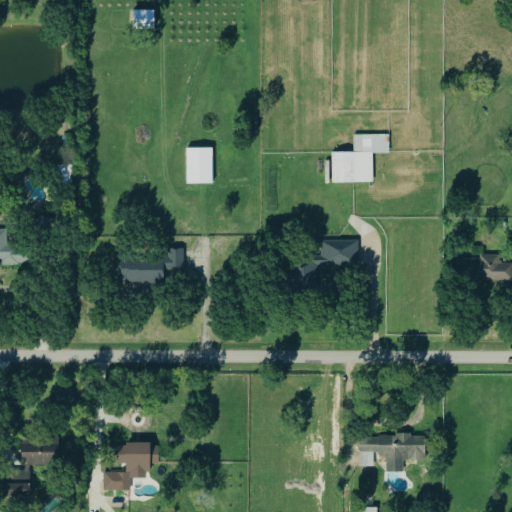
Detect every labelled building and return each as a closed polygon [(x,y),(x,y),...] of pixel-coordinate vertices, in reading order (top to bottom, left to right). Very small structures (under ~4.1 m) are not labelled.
[(386,154),(386,135),(351,135),(351,153),(330,153),(330,184),(371,184),(371,154),(386,154)] [(210,149),(185,149),(185,186),(210,186),(210,149)] [(53,180),(66,180),(66,166),(53,166),(53,180)] [(48,235),(46,221),(36,222),(37,236),(48,235)] [(0,265),(25,265),(25,247),(4,247),(4,229),(0,228),(0,265)] [(316,267),(356,265),(355,240),(318,242),(319,258),(278,260),(279,290),(317,288),(316,267)] [(163,284),(163,271),(182,271),(182,250),(165,250),(165,256),(117,256),(117,284),(163,284)] [(497,257),(464,257),(463,281),(510,282),(510,265),(497,264),(497,257)] [(425,459),(425,435),(359,435),(359,466),(373,467),(373,455),(386,455),(386,472),(403,472),(403,458),(425,459)] [(1,469),(2,499),(28,499),(28,466),(55,466),(54,439),(18,440),(19,469),(1,469)] [(115,445),(114,464),(155,464),(155,445),(115,445)] [(0,446),(0,467),(17,467),(17,446),(0,446)] [(103,473),(103,491),(129,491),(129,473),(103,473)]
